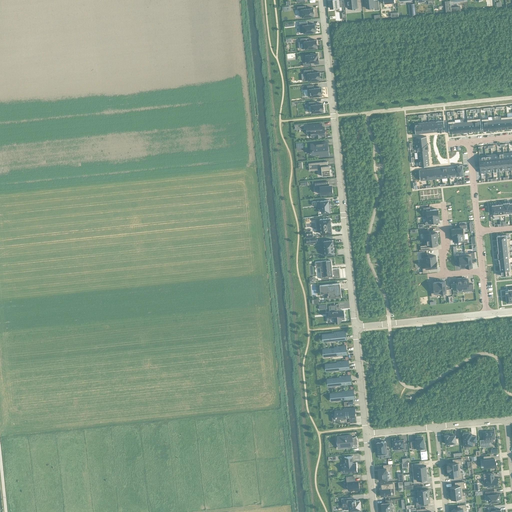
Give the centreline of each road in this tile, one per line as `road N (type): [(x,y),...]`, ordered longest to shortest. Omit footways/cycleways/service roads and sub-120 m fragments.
road 1 (residential): [(354,327),(330,116)]
road 2 (residential): [(354,327),(486,314)]
